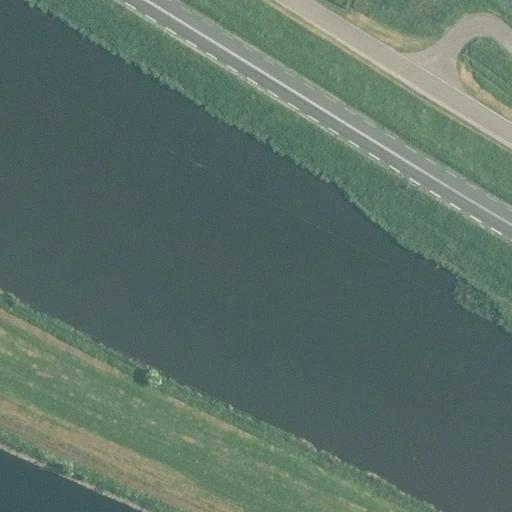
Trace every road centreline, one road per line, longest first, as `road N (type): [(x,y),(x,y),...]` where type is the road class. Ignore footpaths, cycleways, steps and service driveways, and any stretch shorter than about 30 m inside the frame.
road 1 (primary): [(511,227),(139,0)]
road 2 (tertiary): [(511,137),(290,0)]
